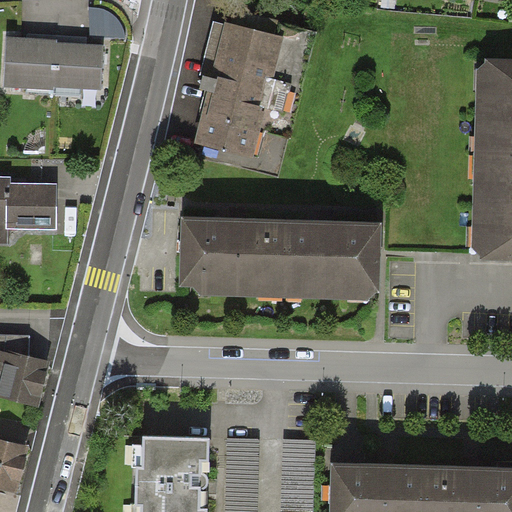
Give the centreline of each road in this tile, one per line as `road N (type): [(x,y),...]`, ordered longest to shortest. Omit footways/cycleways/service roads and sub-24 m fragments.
road 1 (tertiary): [(90,334),(169,0)]
road 2 (tertiary): [(46,511),(90,334)]
